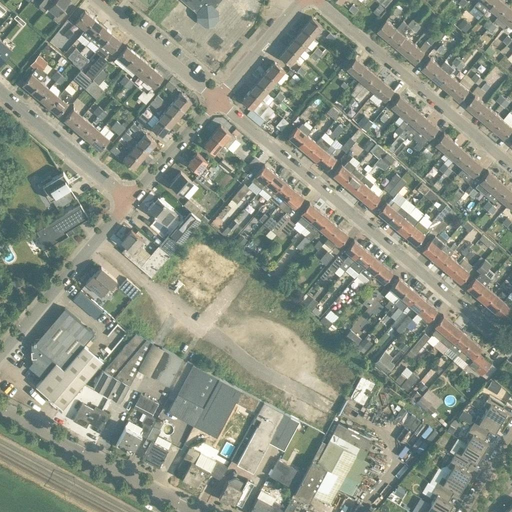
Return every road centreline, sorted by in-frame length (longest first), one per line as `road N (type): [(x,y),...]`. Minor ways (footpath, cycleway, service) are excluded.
road 1 (residential): [(216,100),(511,344)]
road 2 (residential): [(511,167),(314,0)]
road 3 (residential): [(195,511),(0,407)]
road 4 (residential): [(0,357),(128,201)]
road 5 (residential): [(128,201),(0,93)]
road 6 (residential): [(216,100),(98,0)]
road 7 (residential): [(128,201),(216,100)]
road 8 (residential): [(216,100),(301,0)]
